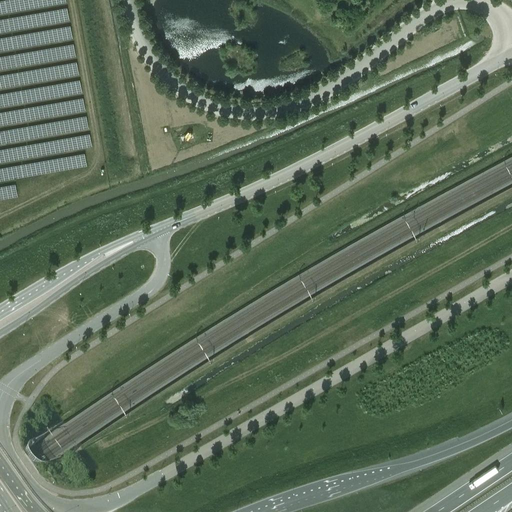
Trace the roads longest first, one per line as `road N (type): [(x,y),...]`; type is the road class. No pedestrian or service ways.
road 1 (tertiary): [(511,278),(105,505),(50,501),(0,435)]
road 2 (tertiary): [(511,54),(273,182),(154,231)]
road 3 (motorway): [(511,423),(419,463),(263,511)]
road 4 (tertiary): [(0,398),(17,376),(158,282),(164,267),(154,231)]
road 5 (tertiary): [(0,333),(154,231)]
road 6 (tertiary): [(154,231),(0,308)]
